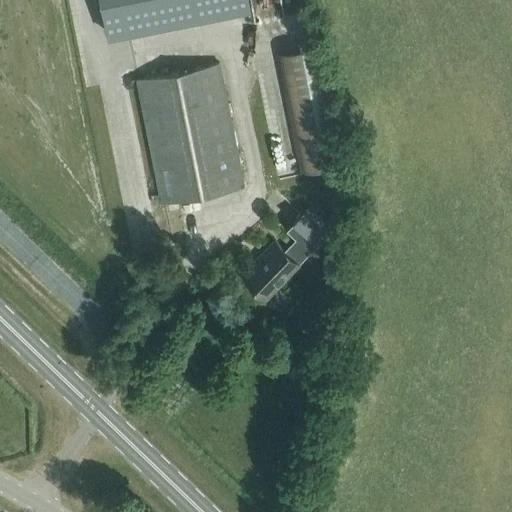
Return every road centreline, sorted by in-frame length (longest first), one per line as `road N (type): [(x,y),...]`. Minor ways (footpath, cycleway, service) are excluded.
road 1 (primary): [(201,511),(97,412)]
road 2 (primary): [(97,412),(0,319)]
